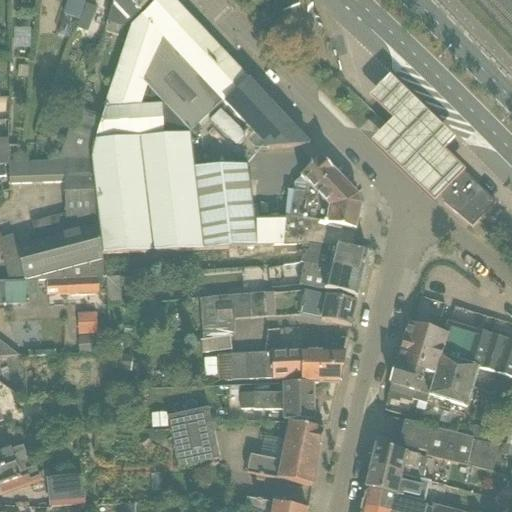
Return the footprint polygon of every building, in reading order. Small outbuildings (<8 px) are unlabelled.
[(79,20),(86,0),(69,0),(65,16),(79,20)] [(243,138),(252,148),(255,150),(260,152),(308,148),(310,147),(171,0),(160,0),(133,26),(104,117),(97,139),(90,161),(193,155),(190,133),(192,135),(225,105),(249,133),(243,138)] [(132,20),(153,0),(117,0),(115,3),(132,20)] [(87,5),(78,30),(87,33),(96,9),(87,5)] [(0,98),(10,99),(10,82),(0,81),(0,98)] [(447,158),(458,146),(394,84),(375,103),(397,124),(375,147),(430,201),(440,191),(460,170),(447,158)] [(97,139),(104,117),(83,112),(79,125),(73,123),(71,130),(97,139)] [(58,163),(64,163),(87,162),(90,161),(97,139),(71,130),(58,163)] [(20,165),(21,164),(21,146),(21,132),(13,132),(13,147),(10,147),(11,165),(20,165)] [(9,165),(11,165),(10,147),(10,141),(2,141),(0,141),(0,166),(5,166),(9,166),(9,165)] [(201,250),(228,249),(259,247),(259,246),(281,245),(282,245),(284,221),(283,221),(255,222),(248,168),(194,170),(193,155),(90,161),(87,162),(95,215),(96,225),(100,255),(151,251),(201,250)] [(358,198),(322,160),(302,178),(309,186),(307,195),(296,193),(291,218),(357,232),(361,207),(358,198)] [(95,215),(87,162),(64,163),(65,184),(66,216),(66,223),(95,215)] [(53,163),(42,164),(43,185),(54,184),(53,163)] [(64,163),(58,163),(53,163),(54,184),(65,184),(64,163)] [(21,185),(32,185),(31,164),(21,164),(20,165),(21,185)] [(43,185),(42,164),(36,164),(31,164),(32,185),(43,185)] [(10,186),(21,185),(20,165),(11,165),(9,165),(9,166),(10,186)] [(496,205),(460,170),(440,191),(444,205),(472,229),(496,205)] [(100,255),(96,225),(95,215),(66,223),(69,233),(58,236),(47,239),(37,242),(17,248),(25,281),(25,283),(104,278),(101,261),(100,255)] [(69,233),(66,223),(66,216),(53,219),(58,236),(69,233)] [(353,252),(357,232),(291,218),(291,219),(284,217),(283,221),(284,221),(282,245),(281,245),(281,247),(286,247),(304,246),(324,246),(335,248),(353,252)] [(47,239),(58,236),(53,219),(43,222),(47,239)] [(37,242),(47,239),(43,222),(32,224),(37,242)] [(304,246),(300,264),(305,265),(305,264),(363,278),(368,255),(353,252),(335,248),(324,246),(304,246)] [(1,252),(9,282),(25,281),(17,248),(1,252)] [(151,251),(100,255),(101,261),(104,278),(104,279),(108,279),(108,281),(120,280),(134,279),(134,278),(152,277),(152,263),(151,251)] [(300,286),(358,300),(363,278),(305,264),(305,265),(302,278),(300,286)] [(122,307),(120,280),(108,281),(109,307),(122,307)] [(0,306),(26,306),(25,283),(25,281),(9,282),(10,284),(0,283),(0,306)] [(98,281),(48,283),(48,297),(99,294),(98,281)] [(234,298),(235,321),(269,319),(267,295),(266,295),(234,298)] [(309,318),(322,321),(322,322),(351,329),(357,304),(314,295),(309,318)] [(225,298),(201,300),(204,342),(209,341),(230,338),(234,338),(235,321),(234,298),(233,298),(225,298)] [(166,318),(166,310),(150,311),(151,320),(166,318)] [(97,336),(97,314),(78,315),(79,337),(97,336)] [(511,380),(511,342),(451,324),(447,336),(410,325),(398,365),(397,364),(397,365),(425,374),(434,376),(438,362),(443,363),(445,359),(479,369),(478,370),(511,380)] [(107,355),(107,338),(79,338),(80,356),(107,355)] [(210,355),(209,341),(204,342),(201,342),(203,356),(210,355)] [(166,353),(175,359),(179,353),(171,347),(166,353)] [(342,369),(345,353),(298,352),(245,355),(246,369),(247,369),(247,381),(263,380),(291,379),(291,363),(302,363),(319,365),(319,367),(342,369)] [(115,371),(132,373),(134,357),(117,355),(115,371)] [(245,355),(231,355),(232,382),(247,381),(247,369),(246,369),(245,355)] [(219,377),(218,359),(204,360),(205,378),(219,377)] [(473,389),(478,370),(479,369),(445,359),(443,363),(438,362),(434,376),(441,378),(445,380),(445,381),(473,389)] [(114,373),(113,363),(103,363),(103,373),(114,373)] [(314,383),(339,385),(342,369),(319,367),(319,365),(302,363),(291,363),(291,379),(302,379),(302,383),(314,383)] [(425,374),(397,365),(389,394),(399,398),(401,391),(414,394),(412,401),(427,405),(429,398),(432,385),(422,382),(425,374)] [(432,385),(429,398),(467,409),(473,389),(445,381),(445,380),(441,378),(439,383),(433,381),(432,385)] [(511,401),(511,388),(488,381),(485,393),(511,401)] [(284,419),(314,419),(314,383),(302,383),(302,384),(284,384),(284,395),(242,395),(241,411),(256,411),(266,411),(284,411),(284,419)] [(168,418),(179,469),(220,460),(209,410),(168,418)] [(168,429),(167,414),(151,415),(152,430),(168,429)] [(466,439),(458,437),(458,435),(404,422),(398,447),(428,454),(428,452),(433,454),(432,460),(451,464),(493,474),(499,448),(466,439)] [(248,475),(313,489),(324,432),(290,425),(282,462),(251,455),(248,475)] [(469,426),(466,439),(499,448),(501,448),(504,435),(469,426)] [(262,455),(283,459),(286,441),(265,438),(262,455)] [(22,448),(0,456),(0,472),(28,463),(35,461),(30,447),(22,450),(22,448)] [(428,460),(376,448),(371,470),(423,482),(423,481),(428,460)] [(23,481),(28,479),(33,477),(28,463),(0,472),(0,498),(26,490),(23,481)] [(366,491),(397,498),(418,503),(424,504),(429,483),(423,481),(423,482),(371,470),(366,491)] [(81,473),(46,476),(50,509),(86,507),(81,473)] [(454,511),(433,506),(432,511),(396,502),(397,498),(366,491),(366,492),(365,492),(362,511),(367,511),(454,511)] [(308,511),(247,499),(245,511),(250,511),(308,511)]
